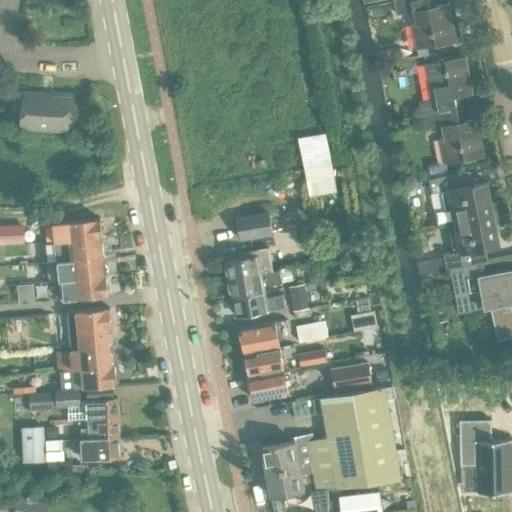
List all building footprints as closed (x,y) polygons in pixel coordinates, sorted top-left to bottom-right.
[(429,0),(395,0),(398,14),(409,11),(417,48),(457,39),(450,2),(431,6),(429,0)] [(437,52),(424,54),(425,62),(439,59),(437,52)] [(423,115),(456,108),(454,96),(472,92),(465,54),(439,59),(425,62),(433,99),(420,101),(423,115)] [(25,93),(23,125),(69,128),(71,97),(25,93)] [(456,108),(423,115),(426,129),(438,127),(445,163),(485,155),(477,117),(459,121),(456,108)] [(445,163),(426,167),(428,179),(448,175),(445,163)] [(454,220),(493,212),(487,180),(468,184),(465,171),(448,175),(428,179),(431,192),(442,190),(446,208),(434,211),(436,224),(454,220)] [(267,211),(236,217),(240,239),(271,233),(267,211)] [(446,268),(450,267),(483,261),(480,247),(499,244),(493,212),(454,220),(456,231),(450,232),(454,252),(443,254),(446,268)] [(56,242),(102,238),(100,218),(59,222),(54,223),(56,242)] [(8,225),(8,244),(24,243),(24,225),(8,225)] [(58,261),(104,257),(102,238),(56,242),(58,261)] [(339,257),(363,253),(359,239),(334,243),(339,257)] [(230,279),(273,270),(268,246),(243,251),(244,257),(226,261),(230,279)] [(60,281),(106,276),(104,257),(58,261),(60,281)] [(459,313),(484,308),(491,307),(494,325),(499,324),(502,340),(511,337),(511,267),(485,272),(483,261),(450,267),(459,313)] [(230,279),(233,297),(262,291),(261,286),(282,282),(280,269),(273,270),(230,279)] [(62,300),(67,299),(108,295),(106,276),(60,281),(62,300)] [(33,283),(17,285),(18,295),(34,293),(33,283)] [(262,291),(233,297),(237,315),(284,306),(282,293),(264,296),(262,291)] [(307,295),(291,298),(294,310),(309,307),(307,295)] [(72,349),(114,345),(110,307),(68,311),(72,349)] [(325,320),(296,326),(300,342),(328,336),(325,320)] [(243,353),(278,346),(274,322),(239,329),(243,353)] [(58,370),(74,368),(115,364),(114,345),(72,349),(56,351),(58,370)] [(247,376),(283,369),(278,346),(243,353),(247,376)] [(301,366),(328,361),(326,348),(298,354),(301,366)] [(335,390),(373,383),(369,360),(331,367),(335,390)] [(76,388),(87,387),(88,394),(114,392),(113,384),(117,384),(115,364),(74,368),(76,388)] [(283,369),(247,376),(252,399),(287,392),(283,369)] [(327,436),(307,439),(295,442),(294,440),(261,446),(266,471),(299,465),(312,462),(316,489),(328,487),(328,489),(400,480),(400,479),(383,386),(320,397),(327,436)] [(30,409),(57,408),(81,407),(80,389),(29,392),(30,409)] [(88,399),(89,419),(119,417),(119,398),(114,398),(114,392),(88,394),(88,399)] [(82,438),(120,437),(119,417),(89,419),(89,427),(82,427),(82,438)] [(492,418),(460,419),(461,465),(477,464),(477,490),(476,490),(476,492),(511,491),(511,449),(511,440),(511,438),(492,439),(492,418)] [(46,461),(45,425),(21,427),(23,462),(46,461)] [(57,425),(45,426),(45,438),(57,437),(57,425)] [(120,437),(82,438),(83,457),(121,455),(120,437)] [(47,459),(47,472),(84,470),(84,464),(73,464),(73,458),(47,459)] [(299,465),(266,471),(270,496),(304,489),(299,465)] [(382,511),(379,490),(340,495),(342,511),(382,511)] [(16,501),(15,511),(48,511),(49,505),(16,501)]
